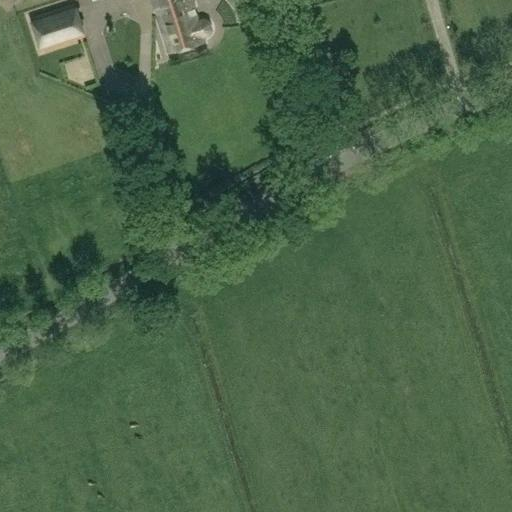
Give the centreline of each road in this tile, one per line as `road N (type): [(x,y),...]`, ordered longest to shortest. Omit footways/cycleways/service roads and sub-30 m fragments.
road 1 (unclassified): [(0,362),(271,203),(446,112),(511,91)]
road 2 (unknown): [(335,170),(278,0)]
